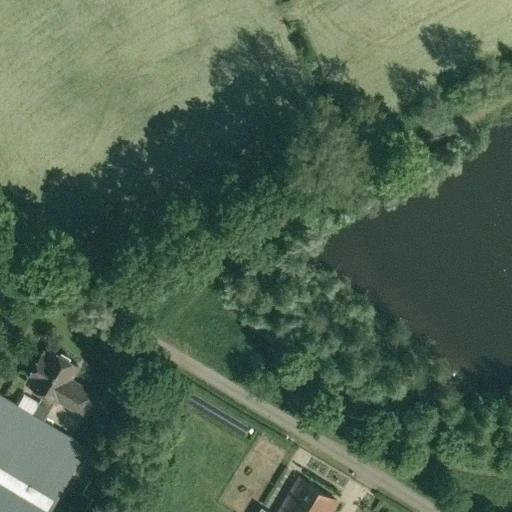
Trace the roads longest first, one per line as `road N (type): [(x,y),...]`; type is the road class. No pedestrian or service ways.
road 1 (unclassified): [(433,511),(0,254)]
road 2 (track): [(511,88),(101,313)]
